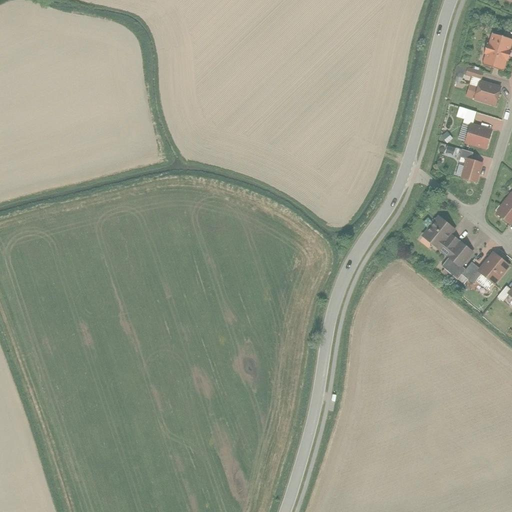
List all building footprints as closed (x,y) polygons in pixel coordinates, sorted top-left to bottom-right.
[(496,67),(505,37),(483,31),(475,61),(496,67)] [(476,76),(478,68),(463,64),(461,72),(476,76)] [(490,101),(494,84),(473,78),(468,94),(490,101)] [(468,123),(472,108),(454,103),(451,113),(459,115),(458,120),(464,121),(468,123)] [(482,146),(487,127),(468,123),(464,121),(459,140),(482,146)] [(451,151),(453,142),(440,139),(438,148),(451,151)] [(467,150),(454,147),(452,154),(456,155),(465,157),(467,150)] [(471,178),(475,160),(465,157),(456,155),(452,174),(471,178)] [(511,209),(511,195),(504,190),(489,210),(504,221),(511,209)] [(448,225),(431,211),(413,233),(436,250),(443,241),(448,235),(443,231),(448,225)] [(455,262),(467,245),(455,236),(448,245),(443,241),(436,250),(441,254),(453,264),(455,262)] [(489,281),(503,262),(487,250),(474,265),(472,268),(474,270),(489,281)] [(456,270),(459,265),(455,262),(453,264),(441,254),(434,262),(450,276),(456,270)] [(456,270),(466,279),(474,270),(472,268),(474,265),(466,258),(459,265),(456,270)] [(511,279),(505,287),(502,291),(511,298),(511,279)] [(505,287),(498,281),(489,293),(496,299),(502,291),(505,287)]
